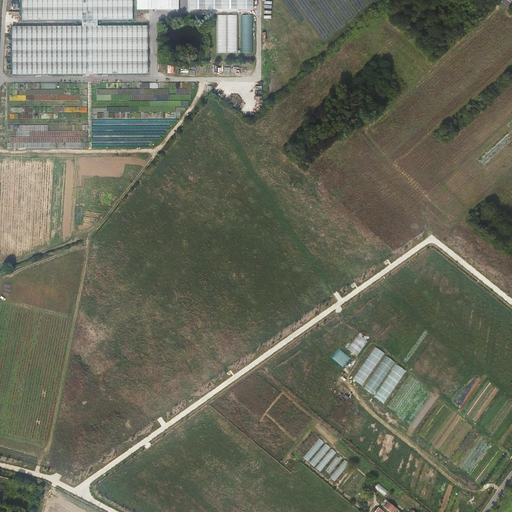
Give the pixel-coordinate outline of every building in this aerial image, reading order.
[(137,0),(137,9),(179,9),(179,0),(137,0)] [(189,0),(189,9),(254,9),(253,0),(189,0)] [(242,52),(254,52),(253,14),(241,14),(242,52)] [(217,15),(217,52),(238,52),(238,15),(217,15)] [(188,88),(188,92),(192,92),(192,82),(167,82),(167,88),(188,88)] [(374,394),(395,361),(385,355),(364,388),(374,394)] [(308,460),(313,454),(311,453),(315,449),(317,450),(324,441),(319,438),(304,457),(308,460)] [(62,452),(64,443),(57,442),(55,451),(62,452)] [(375,488),(385,495),(389,490),(378,483),(375,488)] [(394,511),(397,509),(389,502),(385,508),(390,511),(394,511)]
